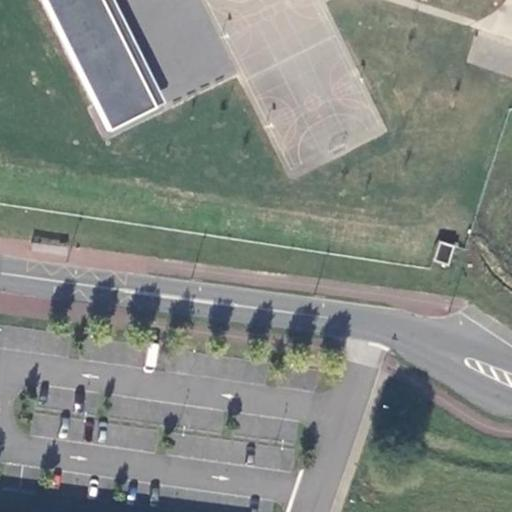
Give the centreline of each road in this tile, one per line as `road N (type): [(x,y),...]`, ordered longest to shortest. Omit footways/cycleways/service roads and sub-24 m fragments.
road 1 (tertiary): [(401,341),(377,323),(0,271)]
road 2 (tertiary): [(401,341),(483,394),(511,402)]
